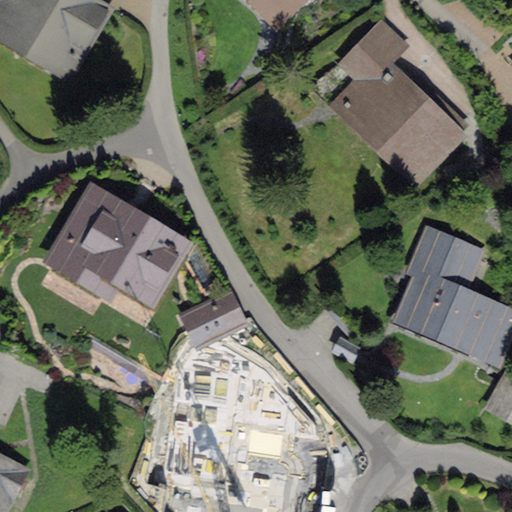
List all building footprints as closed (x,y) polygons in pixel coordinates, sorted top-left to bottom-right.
[(0,0),(0,32),(67,72),(102,13),(79,0),(0,0)] [(256,0),(277,20),(297,0),(256,0)] [(382,68),(404,46),(381,24),(363,50),(318,82),(415,177),(463,127),(418,84),(407,92),(382,68)] [(179,248),(94,196),(55,260),(107,291),(116,276),(150,297),(179,248)] [(496,356),(511,319),(511,318),(473,302),(475,297),(463,292),(479,253),(429,232),(411,272),(422,276),(401,325),(461,351),(469,354),(472,346),(496,356)] [(244,321),(232,297),(205,310),(217,334),(244,321)] [(360,350),(341,339),(333,353),(353,363),(360,350)] [(141,508),(156,511),(299,511),(252,340),(141,508)] [(511,373),(495,413),(511,419),(511,373)] [(0,461),(0,510),(3,511),(6,511),(26,475),(0,461)]
